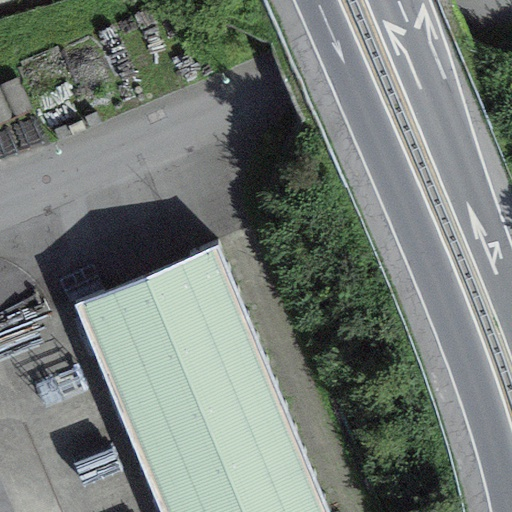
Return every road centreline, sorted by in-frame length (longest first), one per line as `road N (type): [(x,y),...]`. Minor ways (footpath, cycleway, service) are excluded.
road 1 (trunk): [(311,0),(471,379),(510,511)]
road 2 (trunk): [(511,297),(396,0)]
